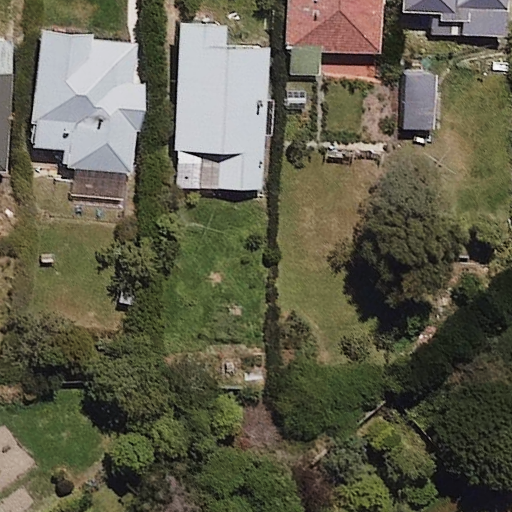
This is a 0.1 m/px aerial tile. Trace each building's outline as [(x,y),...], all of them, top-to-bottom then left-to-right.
[(280,0),(282,71),(314,71),(314,46),(373,46),(373,0),(280,0)] [(397,0),(398,7),(430,6),(431,32),(501,31),(500,0),(397,0)] [(211,13),(166,14),(170,185),(258,183),(255,38),(212,38),(211,13)] [(81,24),(28,22),(26,142),(61,143),(60,196),(127,197),(130,34),(80,33),(81,24)] [(430,133),(431,69),(392,69),(391,133),(430,133)]
